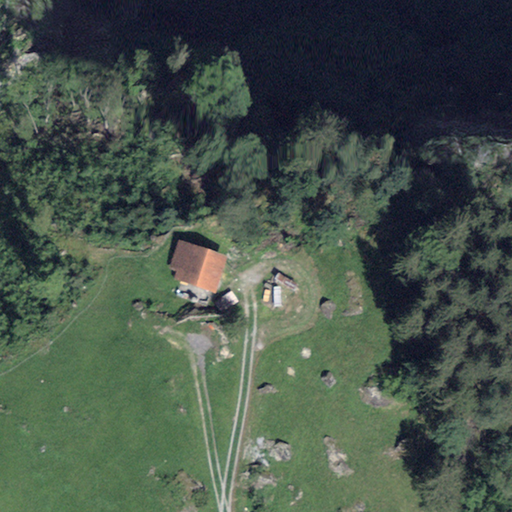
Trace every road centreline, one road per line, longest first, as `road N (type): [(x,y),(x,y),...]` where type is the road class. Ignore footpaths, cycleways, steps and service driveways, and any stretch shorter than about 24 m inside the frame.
road 1 (track): [(225,511),(252,332)]
road 2 (track): [(194,346),(224,508)]
